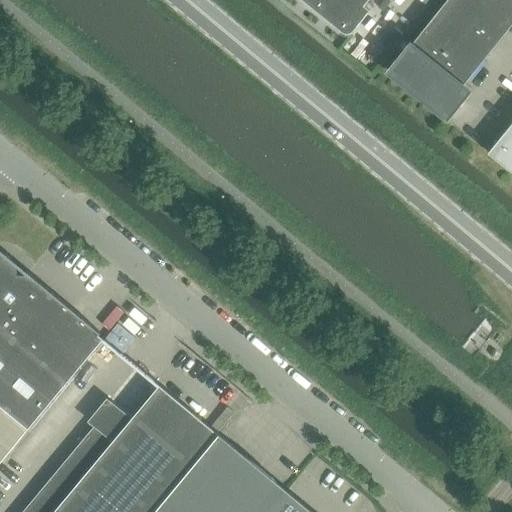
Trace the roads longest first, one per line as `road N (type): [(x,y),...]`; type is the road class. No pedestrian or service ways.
road 1 (unclassified): [(428,511),(0,150)]
road 2 (secondary): [(511,269),(186,0)]
